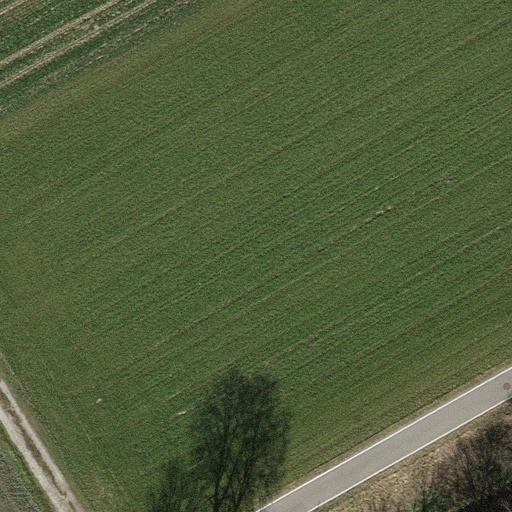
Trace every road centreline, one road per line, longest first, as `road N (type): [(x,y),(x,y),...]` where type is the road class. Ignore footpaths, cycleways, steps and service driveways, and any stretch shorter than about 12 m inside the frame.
road 1 (track): [(511,382),(284,511)]
road 2 (track): [(0,399),(70,511)]
